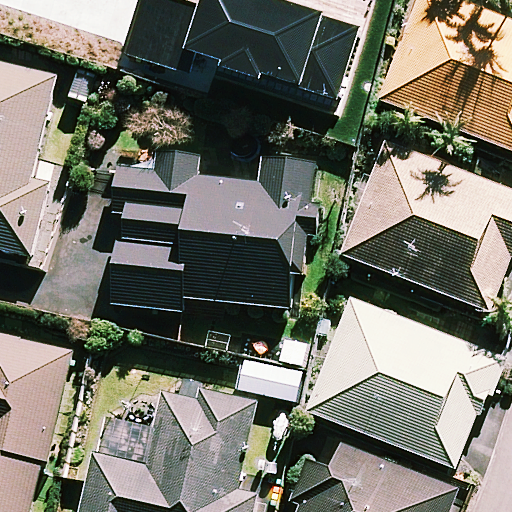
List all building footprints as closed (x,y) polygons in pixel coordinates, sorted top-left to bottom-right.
[(511,4),(499,0),(421,0),(385,95),(511,143),(511,4)] [(37,179),(62,74),(0,59),(0,244),(39,254),(55,183),(37,179)] [(511,272),(511,186),(383,137),(369,171),(375,173),(345,249),(498,309),(511,272)] [(309,231),(335,234),(339,201),(314,198),(319,161),(239,150),(237,159),(206,155),(189,152),(186,169),(127,161),(120,210),(132,212),(119,300),(190,310),(193,293),(299,307),(309,231)] [(497,394),(511,353),(511,344),(444,319),(441,326),(357,295),(315,410),(464,464),(491,392),(497,394)] [(0,334),(0,511),(37,511),(49,458),(56,460),(77,350),(0,334)] [(306,370),(246,360),(242,389),(301,399),(306,370)] [(262,400),(171,381),(162,427),(108,416),(88,511),(259,511),(263,492),(244,488),(262,400)] [(306,503),(303,511),(455,511),(465,483),(337,442),(330,463),(314,457),(300,501),(306,503)]
